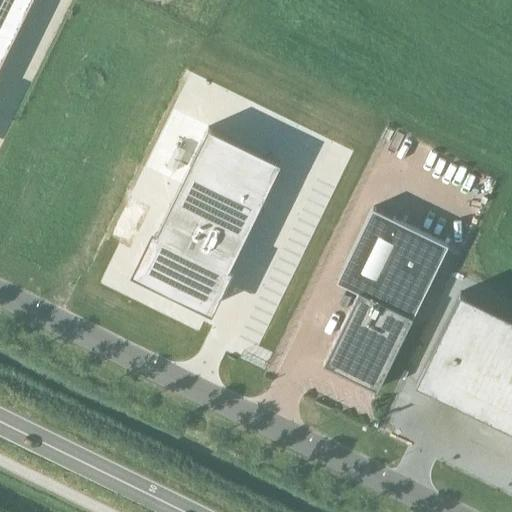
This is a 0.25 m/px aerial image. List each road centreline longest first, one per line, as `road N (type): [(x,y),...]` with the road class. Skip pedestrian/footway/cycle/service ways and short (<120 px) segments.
road 1 (unclassified): [(446,511),(0,294)]
road 2 (secondary): [(180,511),(0,423)]
